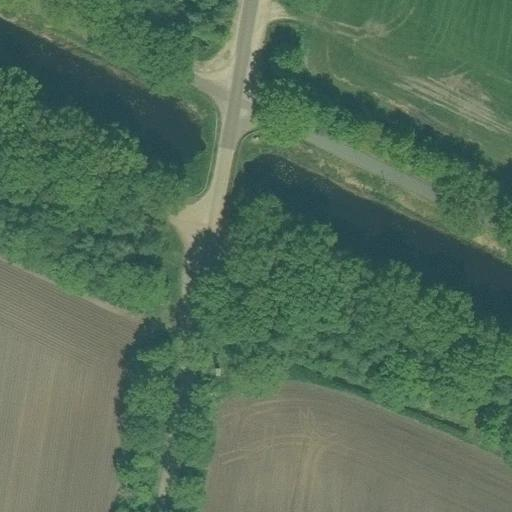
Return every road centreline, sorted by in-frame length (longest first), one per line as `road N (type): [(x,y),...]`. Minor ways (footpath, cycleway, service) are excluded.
road 1 (track): [(511,368),(212,236)]
road 2 (unclassified): [(233,99),(511,232)]
road 3 (unclassified): [(163,511),(212,236)]
road 4 (unclassified): [(0,133),(212,236)]
road 5 (unclassified): [(30,0),(233,99)]
road 6 (unclassified): [(212,236),(233,99)]
